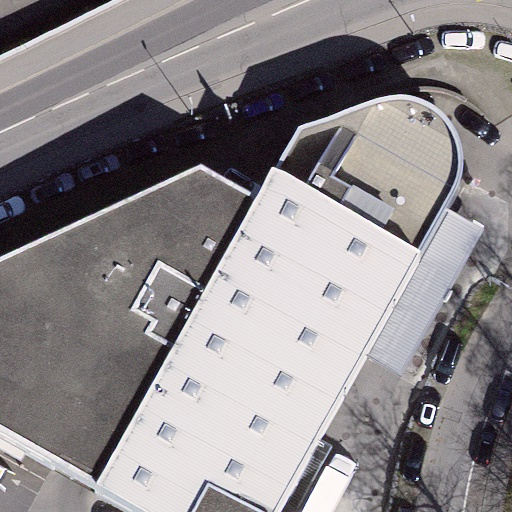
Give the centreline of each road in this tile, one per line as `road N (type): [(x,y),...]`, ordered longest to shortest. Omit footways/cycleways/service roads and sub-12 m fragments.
road 1 (secondary): [(301,0),(0,134)]
road 2 (residential): [(511,340),(455,471),(450,511)]
